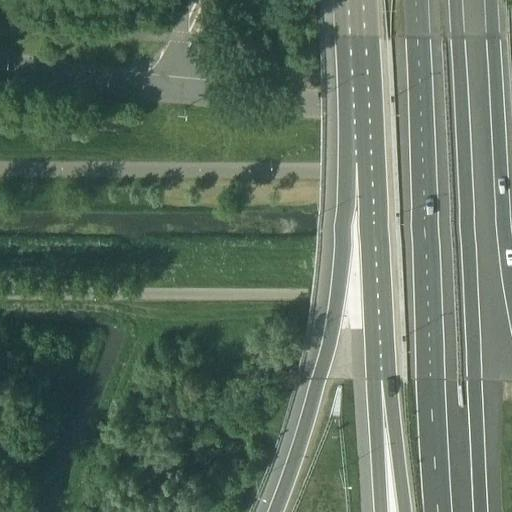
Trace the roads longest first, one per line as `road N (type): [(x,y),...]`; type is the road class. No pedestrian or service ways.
road 1 (motorway): [(480,511),(454,0)]
road 2 (motorway): [(437,511),(413,0)]
road 3 (motorway): [(360,170),(304,426),(273,511)]
road 4 (tertiary): [(179,93),(511,104)]
road 5 (motorway): [(511,281),(490,0)]
road 6 (motorway): [(365,281),(389,377),(405,511)]
road 7 (motorway): [(365,281),(377,511)]
road 8 (unclassified): [(0,65),(179,93)]
road 9 (motorway): [(353,0),(360,170)]
